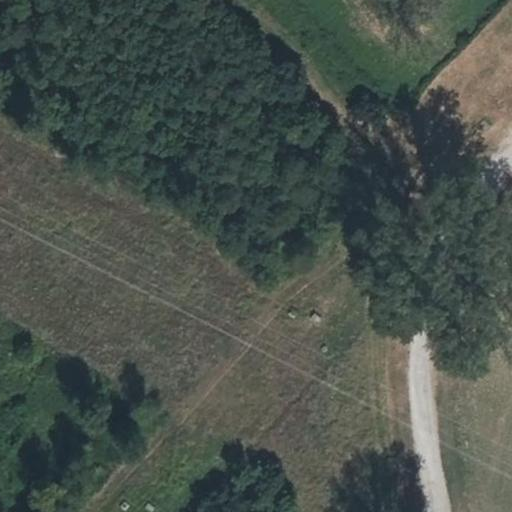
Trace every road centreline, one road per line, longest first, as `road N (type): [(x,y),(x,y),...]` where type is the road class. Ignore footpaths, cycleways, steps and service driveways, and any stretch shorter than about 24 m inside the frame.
road 1 (track): [(98,511),(293,288),(415,189),(511,152)]
road 2 (track): [(511,162),(469,209),(429,297),(419,378),(437,511)]
